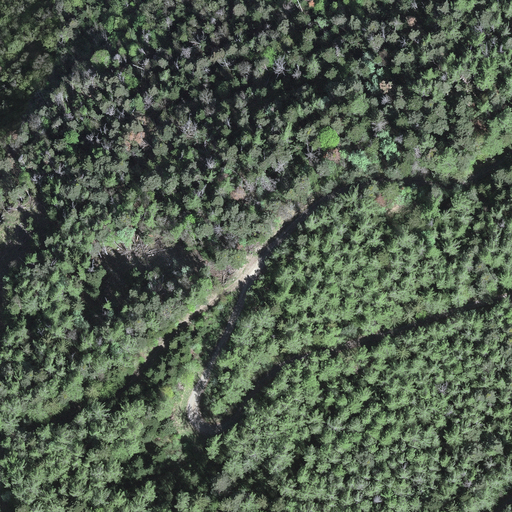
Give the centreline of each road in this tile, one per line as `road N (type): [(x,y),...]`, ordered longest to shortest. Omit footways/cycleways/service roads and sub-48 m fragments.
road 1 (track): [(511,154),(457,184),(370,185),(335,195),(303,217),(260,265),(196,406),(201,422),(217,429),(289,363),(511,294)]
road 2 (track): [(250,285),(237,283),(200,311),(121,394),(86,417),(33,429),(0,450)]
